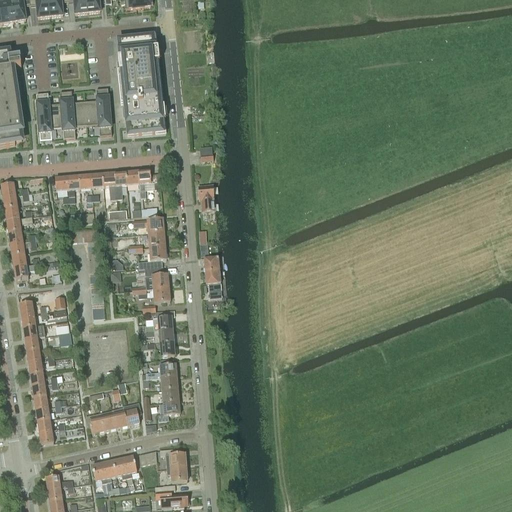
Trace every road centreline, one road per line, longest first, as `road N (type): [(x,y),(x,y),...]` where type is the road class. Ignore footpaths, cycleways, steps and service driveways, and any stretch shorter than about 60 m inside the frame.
road 1 (residential): [(206,436),(184,160)]
road 2 (residential): [(19,470),(206,436)]
road 3 (residential): [(0,174),(184,160)]
road 4 (residential): [(0,46),(171,26)]
road 5 (residential): [(184,160),(171,26)]
